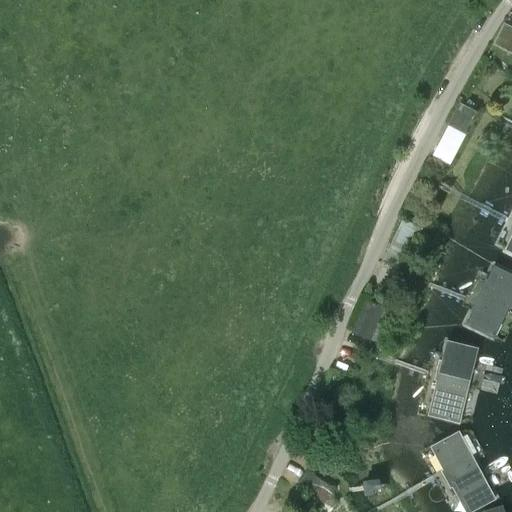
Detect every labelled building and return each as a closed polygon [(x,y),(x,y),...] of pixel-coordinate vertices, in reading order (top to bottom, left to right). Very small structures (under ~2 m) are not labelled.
[(509,54),(511,47),(511,29),(504,25),(493,45),(509,54)] [(460,103),(448,124),(464,132),(475,112),(460,103)] [(448,125),(439,142),(452,149),(461,132),(448,125)] [(511,213),(494,250),(511,259),(511,213)] [(391,247),(412,257),(413,257),(426,229),(424,228),(404,219),(391,247)] [(485,346),(511,289),(511,282),(484,269),(454,332),(485,346)] [(350,334),(367,341),(381,306),(364,299),(350,334)] [(450,429),(473,355),(440,345),(417,419),(450,429)] [(425,452),(459,511),(478,511),(501,500),(462,431),(425,452)] [(307,470),(295,487),(324,506),(335,489),(307,470)] [(378,483),(366,483),(366,496),(374,495),(374,491),(378,491),(378,483)] [(291,504),(304,511),(305,511),(313,500),(299,491),(291,504)]
